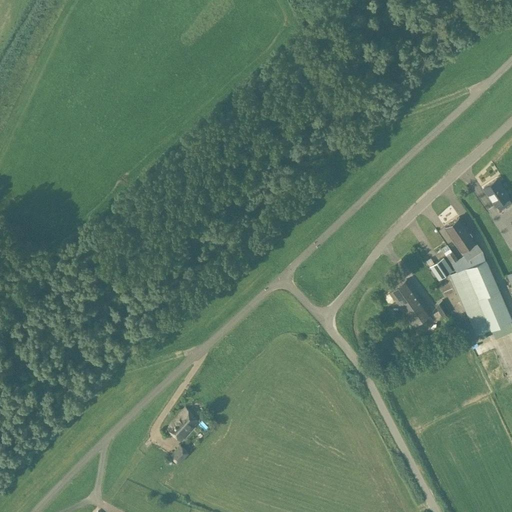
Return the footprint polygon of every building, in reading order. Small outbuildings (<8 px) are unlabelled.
[(508,197),(496,179),(483,187),(495,206),(508,197)] [(455,243),(470,233),(459,216),(444,227),(455,243)] [(458,259),(451,264),(456,272),(449,274),(469,321),(461,325),(470,345),(487,338),(484,332),(490,329),(491,330),(495,338),(511,330),(511,323),(511,320),(499,290),(485,259),(482,251),(475,241),(476,241),(470,233),(455,243),(460,252),(461,251),(464,255),(458,259)] [(451,264),(458,259),(452,251),(447,244),(440,249),(445,256),(451,264)] [(453,270),(443,257),(434,263),(430,258),(426,261),(438,280),(453,270)] [(430,313),(406,279),(389,292),(386,295),(385,299),(388,302),(391,302),(395,300),(413,325),(430,313)] [(450,312),(442,300),(434,304),(442,317),(450,312)] [(198,421),(185,408),(167,428),(180,440),(198,421)] [(189,453),(179,444),(169,454),(178,463),(189,453)]
